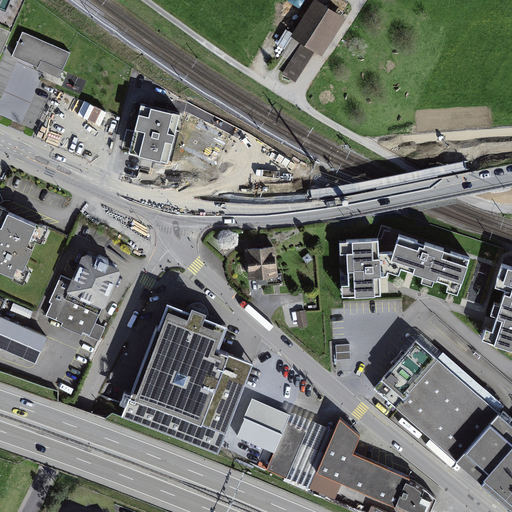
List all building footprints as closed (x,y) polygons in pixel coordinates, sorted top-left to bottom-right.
[(343,20),(316,3),(293,38),(321,56),(343,20)] [(0,55),(10,32),(0,27),(0,55)] [(69,53),(22,33),(12,56),(59,76),(69,53)] [(298,80),(310,49),(295,44),(284,74),(298,80)] [(170,166),(184,116),(141,105),(128,157),(170,166)] [(43,225),(0,205),(0,273),(24,284),(29,272),(24,269),(36,243),(41,245),(48,227),(43,225)] [(457,296),(469,258),(399,235),(393,254),(379,254),(378,239),(341,241),(341,255),(347,255),(349,285),(342,285),(343,299),(381,296),(380,284),(380,277),(386,278),(387,273),(398,277),(401,270),(411,273),(424,278),(422,284),(432,287),(434,282),(448,286),(446,293),(457,296)] [(275,247),(246,250),(249,279),(259,278),(278,276),(275,247)] [(105,314),(121,276),(81,259),(72,279),(70,283),(60,279),(44,317),(101,342),(106,330),(97,326),(102,312),(105,314)] [(511,267),(503,264),(495,288),(498,289),(487,323),(481,342),(511,351),(511,267)] [(13,304),(11,311),(31,316),(33,309),(13,304)] [(229,328),(167,304),(123,417),(218,455),(252,366),(219,354),(229,328)] [(300,311),(296,312),(298,327),(307,325),(305,312),(305,311),(300,311)] [(46,340),(0,319),(0,352),(34,367),(46,340)] [(511,509),(511,426),(415,342),(400,359),(395,365),(383,379),(374,389),(497,496),(511,509)] [(345,345),(336,346),(337,360),(350,359),(350,352),(349,345),(345,345)] [(252,399),(238,436),(274,452),(286,424),(290,416),(252,399)] [(335,431),(292,413),(290,416),(286,424),(306,433),(287,478),(309,488),(335,431)] [(335,500),(341,484),(353,455),(360,436),(340,419),(335,431),(309,488),(335,500)] [(306,433),(286,424),(274,452),(267,470),(287,478),(306,433)] [(353,455),(341,484),(404,511),(430,511),(436,497),(426,490),(415,482),(353,455)]
